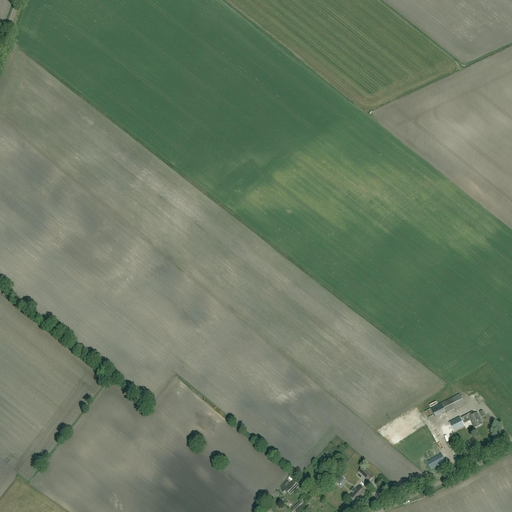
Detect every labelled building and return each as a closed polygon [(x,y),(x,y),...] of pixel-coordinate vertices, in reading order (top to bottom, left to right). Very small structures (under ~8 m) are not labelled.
[(456,411),(466,407),(460,394),(442,403),(433,408),(437,417),(446,413),(447,414),(456,410),(456,411)] [(482,425),(479,419),(480,418),(477,413),(470,417),(475,428),(482,425)] [(461,417),(450,423),(454,432),(465,426),(461,417)] [(427,462),(431,470),(446,462),(442,454),(427,462)] [(364,467),(359,472),(369,482),(374,477),(364,467)] [(342,476),(336,483),(339,485),(345,479),(342,476)] [(353,494),(350,497),(356,503),(360,498),(360,499),(366,493),(360,487),(357,490),(354,488),(351,491),(353,494)] [(294,511),(298,511),(305,506),(301,501),(292,509),(294,511)]
